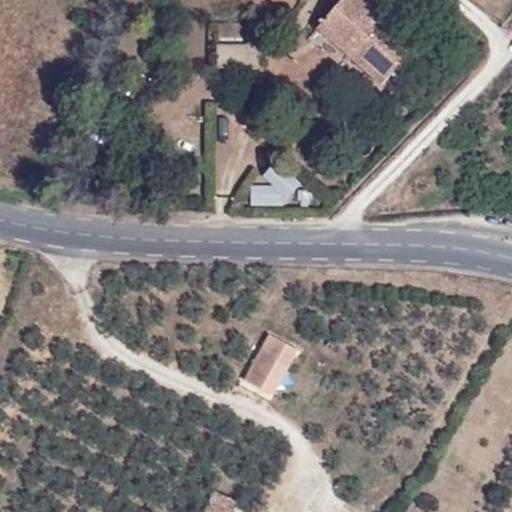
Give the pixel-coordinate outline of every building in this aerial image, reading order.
[(367,0),(343,0),(323,23),(357,52),(351,57),(383,85),(414,50),(379,19),(384,14),(367,0)] [(263,22),(243,22),(243,32),(249,32),(248,46),(218,46),(215,67),(262,68),(263,22)] [(357,52),(323,23),(318,28),(351,57),(357,52)] [(269,161),(269,184),(254,185),(254,205),(298,203),(297,160),(269,161)] [(263,390),(288,344),(270,334),(244,380),(263,390)] [(234,511),(239,502),(216,492),(207,511),(234,511)]
